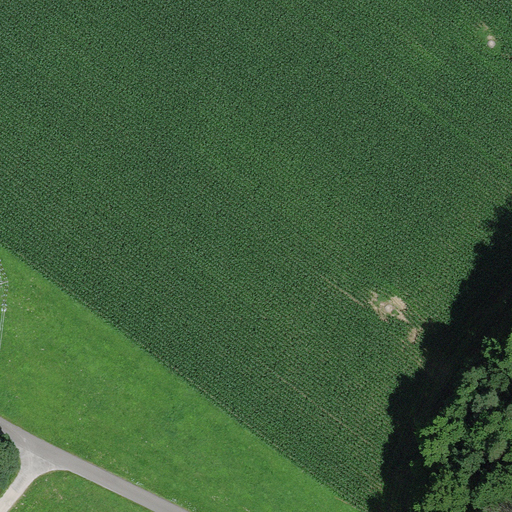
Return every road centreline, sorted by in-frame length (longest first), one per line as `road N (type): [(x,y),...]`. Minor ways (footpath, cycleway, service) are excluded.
road 1 (track): [(511,372),(448,453),(435,511)]
road 2 (unclassified): [(167,511),(37,449)]
